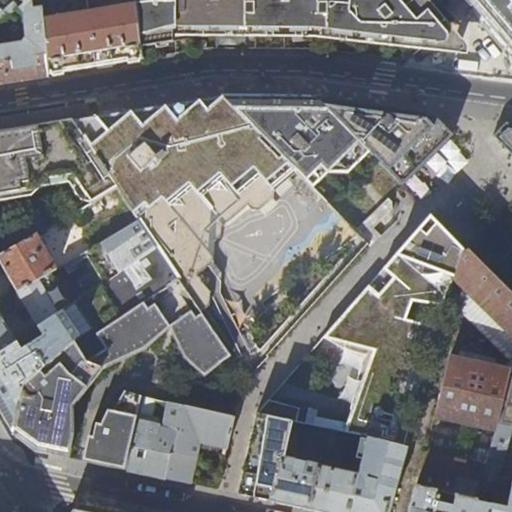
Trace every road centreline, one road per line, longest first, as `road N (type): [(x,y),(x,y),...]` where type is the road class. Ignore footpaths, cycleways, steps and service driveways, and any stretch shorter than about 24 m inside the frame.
road 1 (residential): [(511,95),(306,65),(194,67),(0,100)]
road 2 (residential): [(190,511),(6,468)]
